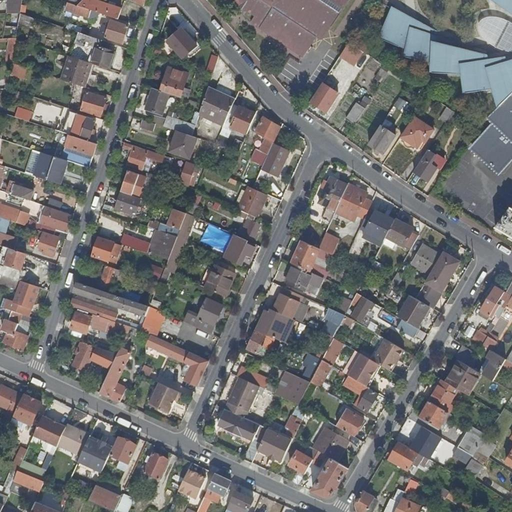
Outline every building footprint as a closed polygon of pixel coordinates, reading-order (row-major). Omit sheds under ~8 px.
[(8,0),(8,14),(11,14),(20,14),(22,0),(8,0)] [(121,9),(93,0),(83,0),(84,0),(78,7),(98,13),(117,20),(121,9)] [(230,0),(238,5),(238,6),(246,12),(247,11),(255,16),(251,22),(303,56),(317,35),(322,38),(346,0),(230,0)] [(511,0),(491,0),(511,14),(511,62),(506,64),(504,59),(486,61),(485,55),(479,54),(459,49),(459,45),(458,43),(434,35),(434,31),(392,9),(379,38),(398,45),(399,40),(407,43),(406,48),(405,55),(423,59),(424,51),(431,53),(431,60),(431,72),(450,73),(451,68),(461,69),(462,74),(465,93),(483,90),(486,110),(487,112),(488,113),(489,113),(490,113),(491,113),(493,112),(494,113),(499,117),(492,125),(472,148),(499,172),(511,157),(511,0)] [(97,18),(98,13),(78,7),(68,3),(65,10),(89,18),(89,16),(97,18)] [(11,14),(10,39),(16,39),(17,33),(20,14),(11,14)] [(109,27),(108,29),(125,35),(128,27),(111,21),(109,27)] [(108,29),(107,33),(105,39),(122,45),(125,35),(108,29)] [(181,29),(168,41),(182,57),(196,46),(181,29)] [(81,34),(73,57),(92,64),(109,70),(115,53),(102,48),(104,42),(91,37),(84,35),(81,34)] [(10,39),(8,51),(14,52),(16,39),(10,39)] [(398,45),(406,48),(407,43),(399,40),(398,45)] [(354,64),(363,51),(349,42),(340,55),(354,64)] [(480,51),(459,45),(459,49),(479,54),(480,51)] [(8,51),(6,65),(12,64),(14,52),(8,51)] [(423,59),(431,60),(431,53),(424,51),(423,59)] [(511,53),(503,56),(504,59),(506,64),(511,62),(511,53)] [(89,74),(92,64),(73,57),(70,56),(62,80),(82,87),(87,73),(89,74)] [(208,64),(206,71),(212,73),(214,66),(208,64)] [(181,97),(184,88),(188,76),(167,69),(160,90),(169,93),(181,97)] [(338,94),(322,83),(311,101),(326,111),(338,94)] [(162,115),(169,93),(160,90),(152,88),(146,109),(162,115)] [(190,90),(184,88),(181,97),(187,99),(190,90)] [(199,114),(223,126),(235,98),(215,88),(214,91),(208,88),(202,104),(199,114)] [(0,106),(6,106),(9,89),(5,89),(0,89),(0,106)] [(87,92),(81,111),(100,117),(106,98),(87,92)] [(346,119),(354,125),(365,108),(357,103),(346,119)] [(379,128),(386,133),(400,110),(394,106),(379,128)] [(230,128),(246,135),(255,114),(239,107),(230,128)] [(440,118),(446,122),(453,111),(447,107),(440,118)] [(18,109),(15,117),(29,122),(32,113),(18,109)] [(70,112),(63,134),(69,136),(89,142),(91,135),(93,130),(96,121),(70,112)] [(486,119),(492,125),(499,117),(494,113),(486,119)] [(178,120),(168,117),(167,116),(164,126),(192,136),(195,126),(178,120)] [(434,129),(414,116),(401,137),(418,148),(423,140),(426,142),(434,129)] [(251,161),(263,167),(273,145),(281,127),(264,118),(262,123),(260,122),(256,131),(267,137),(265,143),(263,142),(259,152),(256,150),(251,161)] [(153,130),(155,123),(142,119),(140,126),(153,130)] [(386,133),(379,128),(369,145),(385,155),(395,138),(386,133)] [(196,138),(176,131),(171,149),(191,155),(196,138)] [(69,136),(65,147),(93,156),(97,145),(89,142),(69,136)] [(232,153),(237,156),(242,143),(237,140),(232,153)] [(148,150),(124,142),(122,148),(132,151),(128,165),(142,169),(146,157),(152,159),(152,160),(163,163),(165,156),(148,150)] [(289,152),(273,145),(263,167),(261,170),(277,177),(289,152)] [(65,147),(63,153),(76,157),(91,162),(93,156),(65,147)] [(437,155),(428,150),(414,172),(429,181),(437,167),(431,163),(437,155)] [(61,152),(59,158),(68,161),(73,163),(76,157),(63,153),(61,152)] [(35,177),(60,185),(68,161),(59,158),(42,153),(35,177)] [(76,157),(73,163),(89,168),(91,162),(76,157)] [(193,172),(195,166),(186,163),(179,183),(192,187),(196,173),(193,172)] [(146,178),(128,172),(122,192),(129,194),(137,197),(140,186),(143,187),(146,178)] [(319,203),(337,211),(348,185),(331,178),(319,203)] [(11,194),(30,200),(33,192),(35,187),(11,180),(7,193),(11,194)] [(368,192),(349,184),(348,185),(337,211),(336,212),(355,221),(357,217),(365,197),(368,192)] [(262,209),(268,195),(253,189),(248,187),(238,210),(255,217),(259,208),(262,209)] [(118,191),(111,188),(106,203),(113,205),(118,191)] [(136,216),(141,199),(137,197),(129,194),(122,192),(116,209),(128,213),(127,216),(133,218),(134,215),(136,216)] [(364,221),(373,201),(365,197),(357,217),(364,221)] [(69,213),(71,206),(58,201),(56,208),(69,213)] [(191,202),(187,214),(192,216),(194,217),(198,204),(191,202)] [(21,212),(0,204),(0,217),(10,221),(17,223),(21,212)] [(41,224),(68,233),(74,216),(47,208),(41,224)] [(384,241),(387,237),(396,220),(397,218),(376,208),(363,231),(384,241)] [(496,228),(511,237),(511,208),(496,228)] [(169,226),(180,231),(183,224),(187,214),(174,210),(169,226)] [(192,216),(187,214),(183,224),(188,226),(192,216)] [(254,223),(256,219),(239,214),(237,216),(245,219),(238,235),(252,241),(259,225),(254,223)] [(10,221),(0,217),(0,245),(5,247),(6,247),(15,250),(18,240),(5,236),(10,221)] [(141,218),(139,224),(156,230),(160,231),(161,226),(141,218)] [(387,237),(411,249),(420,235),(413,231),(414,229),(396,220),(387,237)] [(169,260),(177,237),(166,233),(160,231),(156,230),(151,245),(124,236),(121,245),(168,260),(169,260)] [(321,250),(333,255),(340,238),(327,232),(319,249),(321,250)] [(53,257),(59,239),(44,234),(40,246),(46,249),(44,254),(53,257)] [(236,236),(226,259),(237,264),(242,254),(250,258),(255,248),(247,244),(248,241),(236,236)] [(181,257),(187,241),(177,237),(169,260),(175,262),(178,256),(181,257)] [(99,239),(93,256),(108,261),(112,252),(119,255),(122,246),(99,239)] [(366,244),(355,239),(352,247),(362,250),(366,244)] [(302,241),(292,264),(295,266),(313,274),(320,277),(324,279),(327,272),(314,266),(321,250),(319,249),(302,241)] [(422,246),(411,264),(430,275),(441,257),(422,246)] [(22,270),(27,254),(15,250),(6,247),(5,247),(2,257),(8,259),(6,264),(22,270)] [(352,247),(346,261),(368,272),(371,267),(373,262),(359,256),(362,250),(352,247)] [(116,264),(119,255),(112,252),(108,261),(116,264)] [(459,263),(443,253),(441,257),(430,275),(425,283),(432,286),(442,292),(459,263)] [(171,272),(175,262),(169,260),(168,260),(165,270),(170,272),(171,272)] [(373,262),(371,267),(380,273),(383,267),(374,262),(373,262)] [(0,265),(0,274),(1,275),(18,280),(21,272),(5,267),(0,265)] [(149,278),(158,282),(163,269),(154,265),(149,278)] [(214,273),(206,288),(211,291),(225,297),(236,274),(217,265),(214,273)] [(128,282),(131,274),(107,266),(100,286),(111,289),(114,279),(123,282),(124,280),(128,282)] [(313,274),(295,266),(287,283),(305,291),(313,274)] [(380,273),(371,267),(368,272),(378,277),(380,273)] [(164,286),(170,272),(165,270),(159,284),(164,286)] [(208,270),(201,286),(206,288),(214,273),(208,270)] [(397,273),(390,285),(396,288),(403,277),(397,273)] [(312,295),(320,277),(313,274),(305,291),(312,295)] [(18,280),(1,275),(0,277),(0,283),(19,290),(22,282),(18,280)] [(362,284),(354,280),(349,290),(357,294),(362,284)] [(29,317),(39,287),(24,282),(22,282),(19,290),(15,302),(8,300),(4,309),(13,311),(22,315),(25,316),(29,317)] [(149,293),(155,295),(159,284),(153,282),(149,293)] [(87,304),(73,299),(70,307),(93,314),(131,327),(141,330),(147,317),(150,307),(147,306),(78,283),(75,293),(109,304),(143,316),(139,326),(99,312),(100,309),(87,304)] [(432,309),(442,292),(432,286),(422,304),(430,308),(432,309)] [(304,297),(284,288),(278,300),(277,303),(274,302),(271,309),(272,310),(274,311),(293,320),(304,297)] [(496,317),(499,319),(508,304),(511,298),(495,288),(481,312),(492,319),(493,316),(496,317)] [(357,294),(352,304),(357,308),(352,316),(362,322),(369,310),(371,311),(375,304),(357,294)] [(411,297),(398,318),(402,321),(416,329),(423,316),(424,317),(430,308),(422,304),(415,299),(411,297)] [(211,334),(223,306),(207,299),(200,315),(191,311),(186,323),(211,334)] [(152,304),(150,307),(151,307),(157,310),(160,303),(153,300),(152,304)] [(340,306),(337,312),(345,316),(349,310),(340,306)] [(163,324),(167,315),(157,310),(151,307),(150,307),(147,317),(163,324)] [(419,331),(432,309),(430,308),(424,317),(423,316),(416,329),(419,331)] [(325,319),(340,326),(341,324),(345,316),(337,312),(329,309),(325,319)] [(22,315),(13,311),(10,321),(7,320),(3,331),(8,333),(4,342),(24,350),(27,340),(24,339),(17,336),(15,335),(19,324),(18,324),(20,319),(23,320),(22,322),(37,327),(39,320),(29,317),(25,316),(22,315)] [(267,311),(257,331),(266,335),(278,340),(284,343),(291,329),(295,321),(293,320),(274,311),(272,314),(270,312),(267,311)] [(98,328),(126,338),(127,336),(131,327),(93,314),(92,318),(77,312),(72,328),(87,333),(91,322),(99,325),(98,328)] [(391,324),(395,317),(390,313),(386,320),(391,324)] [(349,329),(354,321),(348,318),(345,316),(341,324),(349,329)] [(157,337),(163,324),(147,317),(141,330),(151,335),(157,337)] [(414,339),(419,331),(416,329),(402,321),(397,329),(414,339)] [(370,324),(367,329),(372,332),(375,327),(370,324)] [(467,326),(465,335),(471,337),(474,328),(467,326)] [(297,332),(291,329),(284,343),(290,346),(297,332)] [(489,336),(480,331),(479,330),(473,341),(483,346),(488,337),(489,336)] [(275,347),(278,340),(266,335),(265,336),(255,331),(247,350),(264,358),(268,349),(263,347),(265,342),(275,347)] [(185,381),(197,387),(209,361),(157,337),(151,335),(146,345),(192,366),(185,381)] [(126,348),(128,344),(130,338),(127,336),(126,338),(118,354),(112,368),(101,393),(120,402),(126,389),(117,384),(132,351),(126,348)] [(328,336),(322,347),(327,350),(330,345),(334,339),(328,336)] [(497,342),(488,337),(483,346),(492,352),(497,342)] [(342,344),(334,339),(330,345),(327,350),(324,356),(322,361),(331,366),(342,344)] [(373,361),(385,340),(383,339),(370,360),(373,361)] [(385,340),(373,361),(379,365),(381,366),(389,371),(394,364),(397,359),(399,360),(404,351),(385,340)] [(86,371),(97,347),(82,342),(77,352),(79,354),(74,365),(86,371)] [(190,345),(188,350),(202,357),(204,352),(190,345)] [(462,346),(455,359),(459,361),(472,369),(478,358),(475,357),(477,355),(462,346)] [(327,350),(322,347),(316,358),(322,361),(324,356),(327,350)] [(96,361),(112,368),(118,354),(102,349),(96,361)] [(493,361),(484,376),(493,382),(503,366),(506,360),(492,352),(488,358),(493,361)] [(367,387),(379,365),(373,361),(370,360),(361,355),(349,376),(357,381),(367,387)] [(306,356),(302,364),(309,368),(314,360),(306,356)] [(316,358),(305,380),(310,383),(322,361),(316,358)] [(503,366),(511,371),(511,363),(506,360),(503,366)] [(316,386),(321,389),(325,392),(329,386),(322,382),(331,366),(322,361),(310,383),(316,386)] [(469,396),(481,374),(472,369),(459,361),(447,383),(459,390),(469,396)] [(145,365),(141,374),(149,377),(153,369),(145,365)] [(174,379),(178,372),(167,365),(163,372),(174,379)] [(369,388),(381,366),(379,365),(367,387),(369,388)] [(240,367),(236,376),(240,378),(255,384),(256,380),(258,376),(240,367)] [(293,375),(281,369),(280,372),(292,378),(293,375)] [(226,410),(236,415),(246,419),(260,387),(255,384),(240,378),(225,410),(226,410)] [(266,384),(264,389),(282,397),(283,397),(297,404),(299,405),(310,383),(305,380),(301,378),(291,398),(281,393),(281,391),(266,384)] [(266,384),(256,380),(255,384),(260,387),(264,389),(266,384)] [(446,412),(459,390),(447,383),(442,380),(439,386),(434,394),(432,393),(427,401),(429,402),(446,412)] [(362,402),(358,408),(368,413),(379,395),(369,390),(370,388),(369,388),(367,387),(357,381),(354,386),(367,394),(362,402)] [(316,386),(310,383),(299,405),(304,408),(311,396),(316,386)] [(177,402),(181,393),(160,384),(150,406),(169,415),(175,401),(177,402)] [(15,416),(24,396),(2,386),(0,390),(0,405),(10,410),(7,417),(13,420),(15,416)] [(316,386),(311,396),(315,398),(316,398),(321,389),(316,386)] [(260,387),(246,419),(268,429),(269,426),(272,421),(283,397),(282,397),(264,389),(260,387)] [(43,403),(25,395),(24,396),(15,416),(27,421),(33,425),(43,403)] [(440,427),(448,413),(446,412),(429,402),(420,418),(439,429),(440,427)] [(297,404),(293,412),(304,417),(308,410),(304,408),(299,405),(297,404)] [(262,443),(268,429),(246,419),(236,415),(226,410),(219,425),(225,428),(225,429),(242,437),(243,436),(253,441),(254,439),(262,443)] [(347,410),(336,427),(353,437),(363,420),(347,410)] [(276,422),(272,421),(269,426),(268,429),(262,443),(252,464),(258,466),(262,457),(276,463),(278,458),(284,461),(294,439),(300,426),(304,417),(293,412),(285,429),(288,431),(283,441),(280,447),(269,442),(271,435),(276,422)] [(321,412),(319,417),(327,422),(330,417),(321,412)] [(451,415),(448,413),(440,427),(443,429),(451,415)] [(24,427),(27,421),(15,416),(13,420),(12,422),(24,427)] [(59,444),(67,427),(43,416),(35,434),(58,444),(59,444)] [(309,419),(304,417),(300,426),(304,428),(309,419)] [(91,436),(76,429),(68,425),(67,427),(59,444),(82,455),(90,439),(91,436)] [(76,429),(91,436),(92,433),(77,426),(76,429)] [(458,448),(473,457),(475,454),(477,451),(485,438),(487,436),(471,426),(458,448)] [(332,459),(337,462),(350,442),(326,428),(314,448),(319,451),(327,456),(332,459)] [(283,441),(271,435),(269,442),(280,447),(283,441)] [(91,436),(90,439),(113,450),(114,447),(91,436)] [(138,446),(119,437),(114,447),(113,450),(107,461),(111,463),(114,456),(121,460),(117,468),(126,472),(138,446)] [(497,446),(485,438),(477,451),(487,457),(489,458),(497,446)] [(82,455),(79,462),(102,472),(107,461),(113,450),(90,439),(82,455)] [(389,459),(407,470),(412,463),(417,466),(419,462),(424,465),(426,463),(428,459),(399,442),(389,459)] [(23,444),(12,467),(18,469),(29,447),(23,444)] [(245,457),(251,460),(256,450),(250,447),(245,457)] [(299,470),(305,474),(312,463),(314,460),(319,451),(314,448),(309,457),(296,450),(294,452),(297,454),(290,465),(299,470)] [(470,462),(473,457),(458,448),(455,453),(470,462)] [(320,468),(327,456),(319,451),(314,460),(312,463),(320,468)] [(473,457),(470,462),(463,472),(474,478),(487,457),(477,451),(475,454),(473,457)] [(39,454),(36,462),(47,466),(51,458),(39,454)] [(146,467),(144,473),(159,480),(168,461),(153,454),(149,463),(146,461),(144,466),(146,467)] [(332,459),(312,492),(325,498),(333,496),(349,469),(337,462),(332,459)] [(175,482),(182,485),(192,463),(185,460),(175,482)] [(79,462),(78,464),(101,475),(102,472),(79,462)] [(40,491),(45,481),(42,480),(19,470),(15,480),(40,491)] [(207,478),(190,470),(181,488),(198,496),(207,478)] [(299,485),(305,474),(299,470),(292,482),(299,485)] [(232,481),(215,474),(197,511),(202,511),(209,499),(219,504),(222,496),(224,496),(232,481)] [(415,481),(411,478),(409,483),(406,489),(410,491),(415,481)] [(24,488),(13,484),(12,486),(10,490),(21,495),(24,488)] [(10,490),(0,485),(0,492),(8,496),(10,490)] [(120,496),(96,485),(93,493),(89,501),(97,504),(113,511),(120,496)] [(65,505),(70,492),(66,490),(57,487),(51,499),(65,505)] [(384,511),(395,511),(401,499),(405,492),(398,489),(393,501),(390,499),(384,511)] [(247,511),(254,500),(236,492),(226,511),(247,511)] [(377,499),(364,492),(356,505),(357,511),(372,511),(373,511),(372,508),(374,507),(377,502),(377,499)] [(469,511),(472,506),(450,492),(447,498),(469,511)] [(122,493),(114,510),(117,511),(127,511),(134,498),(122,493)] [(401,499),(395,511),(417,511),(420,507),(401,499)] [(57,511),(36,503),(32,511),(57,511)]
